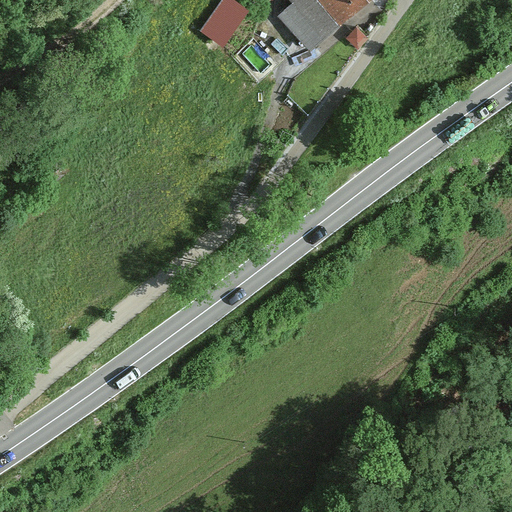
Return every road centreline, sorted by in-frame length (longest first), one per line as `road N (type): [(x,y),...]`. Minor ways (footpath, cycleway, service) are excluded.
road 1 (primary): [(511,86),(0,456)]
road 2 (residential): [(411,0),(254,207),(0,419)]
road 3 (track): [(0,81),(122,0)]
